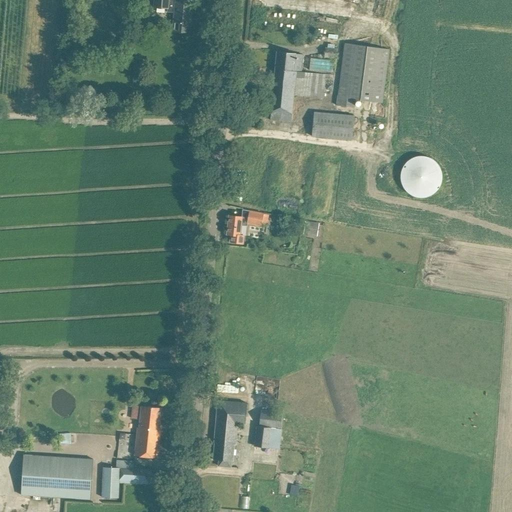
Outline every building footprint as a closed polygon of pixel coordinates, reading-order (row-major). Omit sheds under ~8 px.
[(155,0),(155,7),(167,8),(167,12),(175,12),(174,22),(180,22),(179,31),(189,32),(192,0),(155,0)] [(324,57),(337,58),(338,47),(334,47),(335,43),(328,43),(328,47),(325,47),(324,57)] [(345,43),(337,104),(354,106),(355,98),(383,102),(389,48),(345,43)] [(272,110),(271,119),(291,121),(294,94),(323,97),(325,76),(329,76),(329,74),(302,71),(303,53),(277,51),(271,110),(272,110)] [(309,69),(333,71),(334,59),(310,57),(309,69)] [(314,111),(312,135),(352,139),(354,115),(314,111)] [(248,218),(229,215),(227,234),(231,235),(230,242),(243,243),(244,235),(240,235),(241,225),(247,226),(247,223),(261,226),(264,213),(249,211),(248,218)] [(320,225),(307,223),(305,236),(318,238),(320,225)] [(247,403),(218,400),(213,459),(219,460),(218,466),(231,467),(232,461),(233,461),(235,439),(238,439),(239,435),(237,434),(238,422),(245,423),(247,403)] [(159,430),(159,429),(161,407),(141,405),(138,427),(136,427),(135,433),(141,434),(140,435),(141,437),(147,438),(147,434),(152,435),(152,429),(159,430)] [(261,410),(259,425),(281,427),(282,412),(261,410)] [(255,446),(279,449),(281,428),(257,426),(255,446)] [(161,430),(159,429),(159,430),(152,429),(152,435),(147,434),(147,438),(141,437),(140,435),(141,434),(135,433),(135,434),(130,433),(130,438),(132,438),(132,441),(135,441),(133,455),(158,458),(161,430)] [(23,453),(21,493),(93,498),(95,457),(23,453)] [(102,494),(118,496),(119,481),(151,484),(152,470),(104,465),(102,494)] [(299,486),(291,485),(289,494),(297,496),(299,486)]
